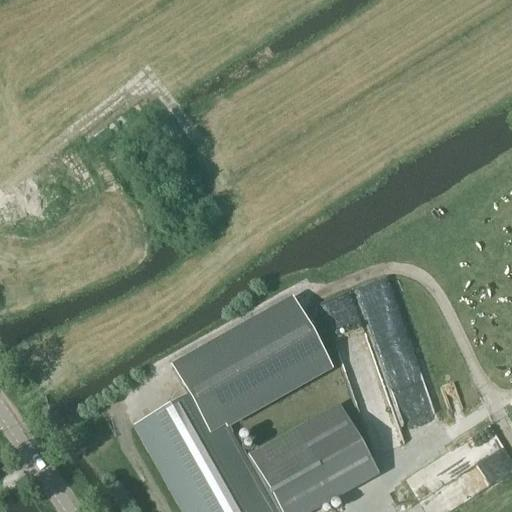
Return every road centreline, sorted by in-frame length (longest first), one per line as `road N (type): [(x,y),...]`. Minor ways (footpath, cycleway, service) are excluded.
road 1 (track): [(393,485),(425,451),(511,399)]
road 2 (tertiary): [(81,511),(0,389)]
